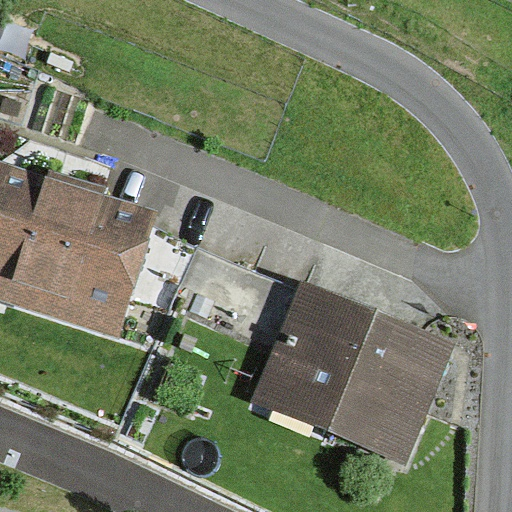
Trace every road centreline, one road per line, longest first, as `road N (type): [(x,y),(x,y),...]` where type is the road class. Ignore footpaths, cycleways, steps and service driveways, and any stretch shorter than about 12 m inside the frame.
road 1 (residential): [(247,0),(435,99),(483,161),(509,230),(511,268)]
road 2 (residential): [(511,308),(502,511)]
road 3 (residential): [(175,511),(0,433)]
